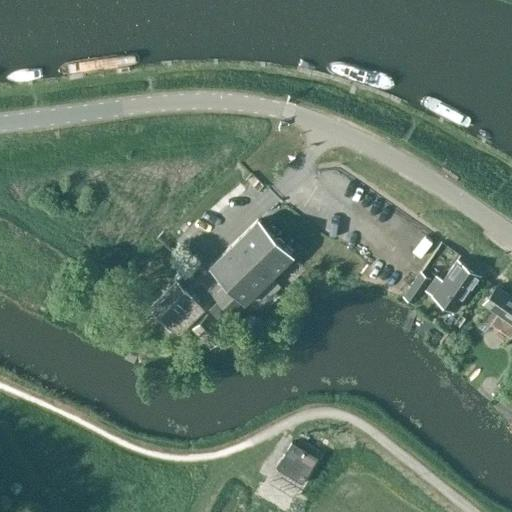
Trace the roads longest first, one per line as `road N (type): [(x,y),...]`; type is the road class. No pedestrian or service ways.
road 1 (unclassified): [(0,122),(194,101),(283,110)]
road 2 (residential): [(283,110),(383,151),(511,236)]
